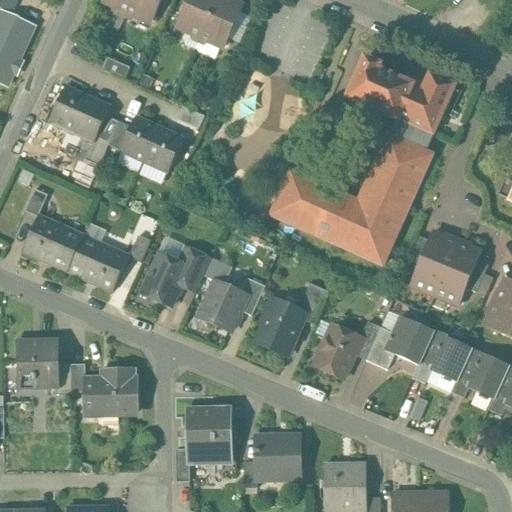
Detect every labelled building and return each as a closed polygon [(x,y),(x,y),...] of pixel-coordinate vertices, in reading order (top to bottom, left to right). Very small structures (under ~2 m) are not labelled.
[(19,0),(0,0),(0,85),(9,89),(15,77),(17,78),(25,61),(22,60),(37,27),(12,16),(19,0)] [(133,0),(104,0),(106,4),(112,7),(113,6),(127,13),(133,0)] [(133,0),(127,13),(142,19),(142,20),(148,23),(153,21),(156,15),(155,14),(161,0),(133,0)] [(188,0),(181,18),(179,18),(177,24),(179,29),(185,32),(186,31),(200,38),(217,0),(188,0)] [(242,6),(228,0),(217,0),(200,38),(215,44),(215,46),(221,48),(226,46),(229,40),(228,39),(240,14),(243,7),(242,6)] [(260,0),(244,0),(242,6),(243,7),(240,14),(251,19),(260,0)] [(130,68),(108,58),(102,71),(124,81),(130,68)] [(423,90),(379,70),(381,65),(365,58),(347,100),(363,107),(363,106),(396,122),(397,122),(399,118),(409,123),(434,134),(455,86),(430,74),(423,90)] [(111,108),(65,88),(49,123),(93,143),(95,144),(97,139),(107,117),(111,108)] [(205,118),(183,108),(177,120),(199,130),(205,118)] [(107,117),(97,139),(109,144),(119,123),(107,117)] [(388,136),(358,202),(290,172),(270,216),(383,267),(432,156),(428,154),(426,153),(433,135),(434,134),(409,123),(399,118),(397,122),(396,122),(390,137),(388,136)] [(160,130),(136,119),(132,128),(121,151),(121,152),(145,163),(160,130)] [(119,123),(109,146),(121,151),(132,128),(120,123),(119,123)] [(183,141),(160,130),(145,163),(169,174),(183,141)] [(109,144),(97,139),(95,144),(93,143),(86,160),(99,166),(109,144)] [(48,196),(35,191),(25,213),(38,219),(39,217),(48,196)] [(84,237),(39,217),(38,219),(23,253),(68,273),(84,237)] [(456,244),(432,234),(429,241),(418,269),(411,286),(435,296),(456,244)] [(129,258),(84,237),(68,273),(113,293),(129,259),(129,258)] [(129,258),(129,259),(141,264),(151,243),(138,237),(129,258)] [(418,237),(407,265),(418,269),(429,241),(418,237)] [(480,254),(456,244),(435,296),(459,306),(466,289),(477,261),(480,254)] [(210,260),(185,249),(178,263),(189,268),(181,287),(195,293),(210,260)] [(178,263),(160,255),(142,295),(171,309),(181,287),(189,268),(178,263)] [(477,261),(466,289),(477,294),(488,266),(477,261)] [(265,287),(247,279),(240,294),(247,297),(240,312),(251,317),(265,287)] [(511,282),(506,280),(495,304),(511,311),(511,282)] [(240,294),(214,282),(198,319),(231,334),(240,312),(247,297),(240,294)] [(329,293),(310,285),(298,311),(305,314),(302,321),(315,326),(329,293)] [(279,303),(275,312),(265,316),(261,326),(262,329),(255,344),(287,358),(295,340),(294,338),(302,321),(305,314),(298,311),(279,303)] [(511,311),(495,304),(485,328),(511,339),(511,311)] [(434,333),(399,317),(392,334),(384,351),(394,355),(418,366),(424,353),(434,333)] [(368,323),(361,339),(363,340),(355,357),(366,362),(366,361),(381,329),(381,328),(368,323)] [(361,339),(336,328),(331,338),(327,337),(326,341),(323,340),(319,350),(321,351),(314,367),(343,380),(348,369),(350,369),(355,357),(363,340),(361,339)] [(366,361),(366,362),(387,371),(394,355),(384,351),(392,334),(381,328),(381,329),(366,361)] [(471,350),(446,339),(447,337),(435,331),(434,333),(424,353),(437,359),(431,372),(456,383),(462,370),(471,350)] [(57,366),(57,342),(17,343),(17,390),(56,390),(58,390),(57,366)] [(509,367),(471,350),(462,370),(475,376),(469,389),(493,401),(499,389),(509,367)] [(418,366),(412,379),(425,385),(431,372),(437,359),(424,353),(418,366)] [(70,366),(57,366),(58,390),(56,390),(56,396),(71,395),(71,394),(70,366)] [(85,378),(84,366),(70,366),(71,394),(83,394),(82,378),(85,378)] [(511,368),(509,367),(499,389),(511,395),(506,406),(511,409),(511,368)] [(136,380),(136,370),(110,370),(110,377),(85,378),(82,378),(83,394),(83,420),(102,420),(102,415),(120,414),(123,416),(127,417),(132,416),(133,415),(137,410),(137,408),(137,396),(139,395),(139,380),(136,380)] [(456,383),(451,394),(464,399),(469,389),(475,376),(462,370),(456,383)] [(493,401),(489,411),(501,417),(506,406),(511,395),(499,389),(493,401)] [(230,409),(189,411),(189,427),(191,426),(191,439),(187,439),(187,452),(188,467),(189,467),(231,466),(230,409)] [(300,482),(300,437),(255,438),(255,451),(255,454),(255,464),(256,482),(257,482),(300,482)] [(187,452),(175,452),(176,482),(190,482),(189,467),(188,467),(187,452)] [(256,482),(255,464),(244,464),(244,490),(257,490),(257,482),(256,482)] [(366,511),(367,499),(366,466),(323,467),(324,511),(366,511)] [(447,511),(448,495),(392,495),(392,511),(447,511)] [(380,511),(380,499),(367,499),(366,511),(380,511)]
